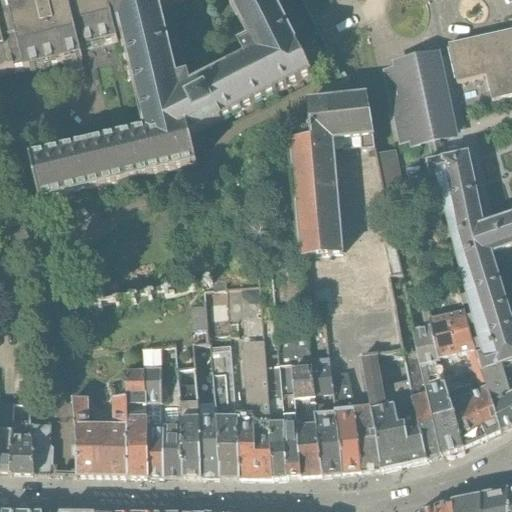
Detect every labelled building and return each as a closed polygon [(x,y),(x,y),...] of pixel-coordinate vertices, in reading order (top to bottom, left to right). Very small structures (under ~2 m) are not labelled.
[(40,205),(198,167),(191,139),(223,123),(312,78),(273,0),(0,0),(0,78),(16,74),(17,75),(25,73),(25,74),(83,60),(81,52),(118,44),(117,35),(120,34),(143,131),(30,158),(40,205)] [(458,86),(486,79),(492,104),(511,99),(511,33),(505,35),(449,47),(458,86)] [(441,146),(459,142),(441,54),(392,65),(393,70),(383,73),(399,149),(409,146),(411,152),(429,148),(441,146)] [(300,262),(345,258),(335,145),(375,142),(368,97),(307,102),(309,121),(289,122),(300,262)] [(469,306),(472,319),(467,320),(477,354),(482,375),(503,369),(511,366),(511,218),(485,227),(470,155),(445,161),(441,146),(429,148),(433,163),(426,164),(431,184),(437,182),(437,184),(433,185),(435,194),(439,193),(443,207),(439,208),(441,218),(446,217),(460,272),(455,273),(457,282),(462,281),(466,296),(462,297),(464,307),(469,306)] [(387,201),(406,196),(396,152),(377,156),(387,201)] [(100,283),(102,298),(118,296),(116,281),(100,283)] [(209,324),(209,304),(194,304),(194,324),(209,324)] [(446,318),(457,359),(477,354),(467,320),(466,313),(446,318)] [(430,321),(431,327),(439,363),(457,359),(446,318),(430,321)] [(431,327),(412,330),(420,369),(421,368),(421,369),(435,366),(435,365),(439,364),(439,363),(431,327)] [(303,483),(323,481),(317,429),(311,370),(311,363),(308,341),(300,341),(278,343),(280,366),(291,364),(299,431),(303,483)] [(272,428),(267,372),(265,345),(243,346),(248,410),(252,409),(252,418),(237,418),(241,484),(274,485),(272,428)] [(145,373),(145,379),(147,410),(164,411),(163,379),(162,348),(144,350),(145,373)] [(221,484),(241,484),(237,418),(235,411),(230,349),(211,351),(214,380),(218,419),(221,484)] [(419,429),(407,431),(406,430),(399,432),(395,408),(387,410),(382,380),(407,375),(403,353),(377,357),(377,356),(362,359),(371,410),(382,476),(399,472),(400,472),(410,470),(410,469),(415,468),(427,465),(419,429)] [(343,480),(332,378),(331,361),(311,363),(311,370),(317,429),(324,481),(343,480)] [(288,484),(303,483),(299,431),(291,364),(280,366),(280,371),(284,419),(285,427),(288,484)] [(511,397),(511,398),(503,369),(482,375),(481,375),(484,384),(487,390),(501,436),(511,430),(511,397)] [(184,483),(203,483),(200,421),(197,371),(178,372),(181,406),(182,410),(182,423),(181,423),(182,432),(184,483)] [(274,485),(288,484),(285,427),(284,419),(280,371),(267,372),(272,428),(274,485)] [(145,379),(145,373),(126,374),(127,385),(127,401),(128,409),(147,410),(145,379)] [(362,478),(355,412),(348,375),(332,378),(343,480),(345,479),(360,477),(361,478),(362,478)] [(487,443),(501,436),(487,390),(473,397),(469,386),(447,393),(464,453),(487,443)] [(441,461),(464,453),(447,393),(446,388),(426,393),(427,396),(441,461)] [(427,465),(441,461),(427,396),(412,400),(419,429),(427,465)] [(0,478),(11,478),(14,424),(14,408),(3,407),(2,406),(0,406),(1,399),(0,398),(0,478)] [(78,481),(128,482),(129,422),(128,409),(127,401),(113,402),(114,429),(91,429),(90,402),(89,402),(73,403),(76,434),(78,476),(78,481)] [(128,482),(149,482),(149,433),(147,410),(128,409),(129,422),(128,482)] [(149,482),(165,483),(164,433),(164,411),(147,410),(149,433),(149,482)] [(165,483),(184,483),(182,432),(181,423),(182,423),(182,410),(164,411),(164,433),(165,483)] [(374,477),(382,476),(371,410),(355,412),(362,478),(364,478),(364,477),(372,476),(372,477),(374,477)] [(203,483),(221,484),(218,419),(215,420),(202,420),(200,421),(203,483)] [(11,478),(35,479),(31,428),(31,424),(14,424),(11,478)] [(78,481),(78,476),(58,476),(58,468),(54,468),(55,450),(52,448),(52,429),(31,428),(35,479),(35,480),(78,481)] [(508,511),(509,495),(487,499),(486,511),(508,511)] [(452,506),(452,511),(486,511),(487,499),(452,506)]
